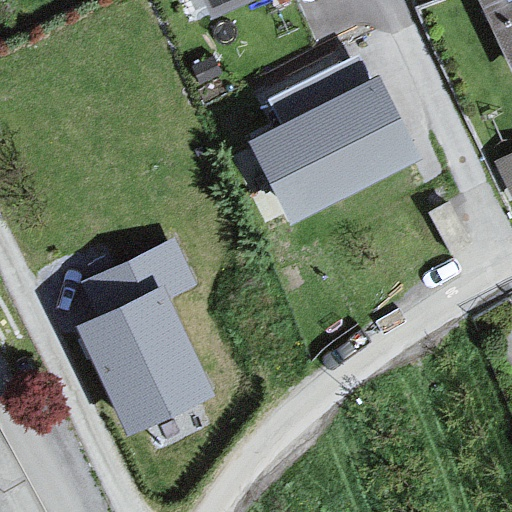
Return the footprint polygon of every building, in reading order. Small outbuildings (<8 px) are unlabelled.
[(206,0),(216,20),(260,0),(206,0)] [(511,0),(480,0),(511,73),(511,0)] [(379,77),(249,139),(292,226),(421,164),(379,77)] [(511,143),(497,150),(511,180),(511,143)] [(171,246),(89,284),(105,317),(87,326),(130,420),(202,387),(158,292),(186,279),(171,246)]
